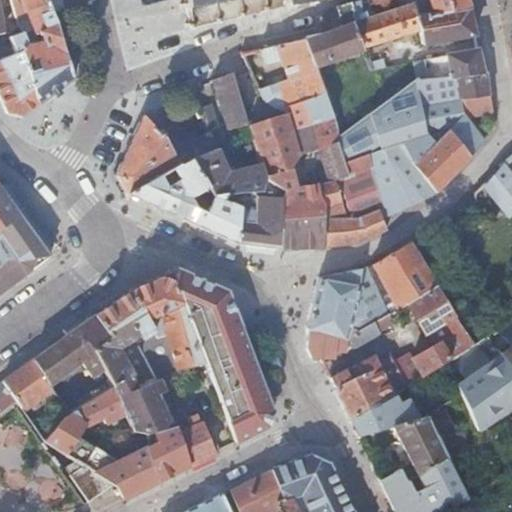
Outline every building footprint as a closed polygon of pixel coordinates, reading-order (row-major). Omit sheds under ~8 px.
[(10,0),(17,23),(18,25),(28,22),(32,32),(34,34),(38,33),(41,40),(27,45),(25,45),(18,46),(38,105),(56,92),(73,79),(55,23),(51,12),(49,12),(45,1),(44,0),(10,0)] [(44,0),(45,1),(49,0),(56,0),(60,10),(93,1),(92,0),(44,0)] [(183,0),(184,3),(180,4),(181,8),(185,7),(188,23),(185,24),(185,27),(189,26),(190,30),(193,29),(193,26),(215,20),(216,24),(220,23),(219,19),(239,15),(240,18),(244,17),(243,14),(263,9),(264,13),(268,12),(267,9),(281,5),(281,6),(287,5),(289,10),(294,10),(294,9),(309,6),(309,4),(311,4),(311,3),(318,1),(317,0),(183,0)] [(473,36),(468,8),(433,14),(415,17),(411,0),(399,0),(402,8),(367,20),(364,13),(355,16),(358,23),(353,24),(350,25),(360,47),(417,30),(421,45),(473,36)] [(428,0),(433,14),(468,8),(464,0),(428,0)] [(334,124),(335,123),(333,117),(313,66),(361,49),(360,47),(350,25),(353,24),(351,3),(335,7),(341,28),(321,35),(260,49),(261,56),(263,64),(279,60),(286,79),(258,90),(263,100),(265,103),(287,114),(287,116),(292,131),(331,117),(334,124)] [(11,31),(13,35),(21,33),(18,25),(17,23),(6,26),(8,32),(11,31)] [(13,35),(8,37),(13,53),(0,59),(0,101),(6,113),(21,117),(38,105),(18,46),(25,45),(21,33),(13,35)] [(434,59),(437,78),(481,73),(481,72),(479,61),(477,51),(434,59)] [(248,68),(253,78),(260,75),(255,65),(248,68)] [(413,162),(434,194),(469,160),(484,142),(475,131),(462,115),(459,100),(489,95),(485,71),(481,72),(481,73),(437,78),(417,81),(413,81),(337,136),(338,142),(345,161),(403,141),(413,162)] [(235,84),(231,74),(222,77),(212,81),(228,130),(248,124),(235,84)] [(494,126),(489,95),(459,100),(462,115),(475,131),(494,126)] [(209,106),(197,109),(207,131),(216,128),(209,106)] [(150,124),(143,116),(143,117),(129,146),(116,176),(127,196),(159,177),(171,170),(178,166),(179,167),(190,162),(216,151),(208,134),(202,137),(171,151),(165,139),(150,124)] [(287,116),(250,130),(260,164),(263,176),(289,170),(299,156),(291,132),(292,131),(287,116)] [(292,131),(291,132),(299,156),(317,150),(330,181),(347,175),(342,162),(345,161),(338,142),(337,136),(335,123),(334,124),(331,117),(292,131)] [(386,216),(434,194),(413,162),(403,141),(345,161),(342,162),(347,175),(330,181),(319,184),(324,206),(322,247),(353,244),(386,230),(384,224),(382,218),(379,208),(356,214),(345,215),(342,197),(358,193),(360,200),(378,194),(386,216)] [(217,150),(216,151),(190,162),(196,174),(199,173),(208,188),(213,196),(226,194),(242,191),(261,190),(263,177),(263,176),(260,164),(228,173),(222,161),(217,150)] [(159,177),(127,196),(170,214),(232,242),(236,243),(242,191),(226,194),(213,196),(205,213),(196,209),(190,198),(208,188),(199,173),(196,174),(190,162),(179,167),(178,166),(171,170),(159,177)] [(511,180),(499,165),(482,184),(494,198),(506,212),(511,206),(511,180)] [(263,176),(263,177),(283,191),(283,198),(283,249),(303,248),(322,247),(324,206),(319,184),(295,189),(289,170),(263,176)] [(242,191),(236,243),(238,243),(260,246),(281,249),(283,249),(283,198),(283,191),(263,177),(261,190),(242,191)] [(48,256),(43,250),(0,190),(0,253),(7,262),(48,256)] [(390,254),(372,265),(395,309),(406,303),(436,285),(408,243),(390,254)] [(48,257),(48,256),(7,262),(0,253),(0,292),(11,284),(26,273),(43,261),(48,257)] [(204,362),(235,443),(267,428),(272,414),(226,292),(176,270),(170,272),(189,323),(197,344),(204,362)] [(309,357),(318,358),(317,356),(332,357),(333,351),(334,335),(347,338),(351,336),(352,328),(348,327),(352,313),(358,312),(359,304),(354,303),(361,271),(358,270),(318,278),(306,327),(305,337),(305,346),(309,357)] [(176,370),(204,362),(197,344),(189,323),(170,272),(131,288),(94,315),(108,338),(93,349),(104,370),(113,386),(130,377),(135,388),(136,388),(143,385),(176,370)] [(474,345),(436,285),(406,303),(426,334),(429,333),(437,345),(413,360),(409,354),(401,359),(393,363),(406,387),(423,377),(451,359),(468,349),(474,345)] [(385,307),(383,302),(372,307),(374,312),(385,307)] [(108,338),(94,315),(52,346),(32,360),(48,384),(83,362),(92,377),(104,370),(93,349),(108,338)] [(465,380),(456,387),(460,395),(470,417),(477,432),(497,418),(497,417),(492,411),(508,399),(511,405),(511,320),(499,330),(508,343),(511,348),(490,362),(487,358),(477,345),(453,363),(465,380)] [(334,335),(333,351),(345,352),(379,334),(381,333),(375,322),(351,336),(347,338),(334,335)] [(508,343),(487,358),(490,362),(511,348),(508,343)] [(374,356),(328,378),(338,399),(348,420),(393,395),(406,387),(393,363),(391,358),(378,365),(374,356)] [(52,390),(48,384),(32,360),(24,366),(2,381),(10,393),(22,411),(29,406),(33,411),(50,399),(47,393),(52,390)] [(142,400),(136,388),(135,388),(130,377),(113,386),(125,414),(132,430),(149,434),(154,432),(156,431),(142,400)] [(0,399),(10,393),(2,381),(0,382),(0,399)] [(143,385),(136,388),(142,400),(148,398),(143,385)] [(149,447),(118,462),(79,436),(84,427),(102,418),(105,424),(125,414),(113,386),(66,413),(42,441),(82,467),(84,466),(112,484),(111,485),(117,488),(122,500),(190,466),(174,426),(156,431),(154,432),(158,444),(149,447)] [(393,395),(348,420),(356,436),(390,427),(418,420),(410,406),(401,411),(399,406),(393,395)] [(511,405),(508,399),(492,411),(497,417),(497,418),(498,420),(511,409),(511,405)] [(190,466),(213,454),(196,417),(174,426),(190,466)] [(403,451),(416,475),(445,458),(443,453),(434,437),(426,418),(418,420),(390,427),(403,451)] [(268,471),(229,491),(238,511),(272,511),(280,509),(281,511),(351,511),(342,493),(327,464),(313,456),(268,471)] [(398,469),(378,480),(392,511),(442,511),(467,499),(445,458),(416,475),(406,480),(405,481),(399,471),(398,469)] [(87,502),(111,485),(112,484),(84,466),(82,467),(69,476),(87,502)] [(228,511),(221,495),(187,511),(228,511)]
